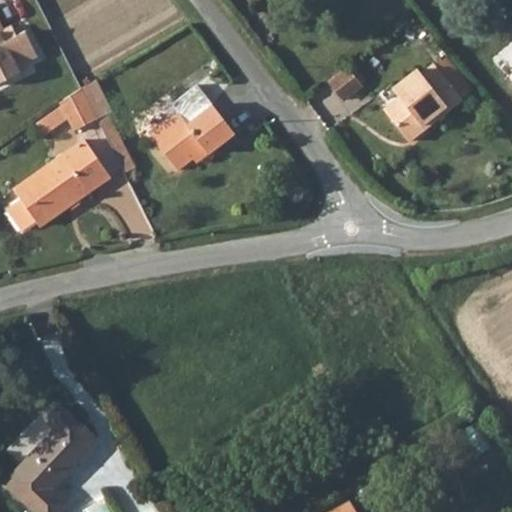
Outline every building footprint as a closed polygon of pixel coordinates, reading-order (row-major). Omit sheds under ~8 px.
[(5,29),(0,19),(0,85),(22,75),(18,67),(39,57),(25,31),(18,35),(10,39),(5,29)] [(13,25),(5,29),(10,39),(18,35),(13,25)] [(414,144),(466,104),(437,68),(425,77),(421,72),(395,92),(402,100),(389,110),(414,144)] [(364,88),(351,71),(333,84),(347,101),(364,88)] [(99,121),(84,90),(61,105),(75,133),(99,121)] [(180,170),(194,159),(208,148),(211,153),(212,154),(238,134),(216,106),(192,125),(183,115),(155,137),(180,170)] [(42,229),(112,180),(87,144),(17,194),(23,203),(38,223),(42,229)] [(211,153),(208,148),(194,159),(198,163),(211,153)] [(38,223),(23,203),(10,212),(25,233),(38,223)] [(146,211),(128,213),(132,236),(150,233),(146,211)] [(64,511),(70,506),(54,493),(98,440),(59,407),(47,423),(56,430),(8,490),(34,511),(64,511)] [(361,511),(355,501),(335,511),(361,511)]
